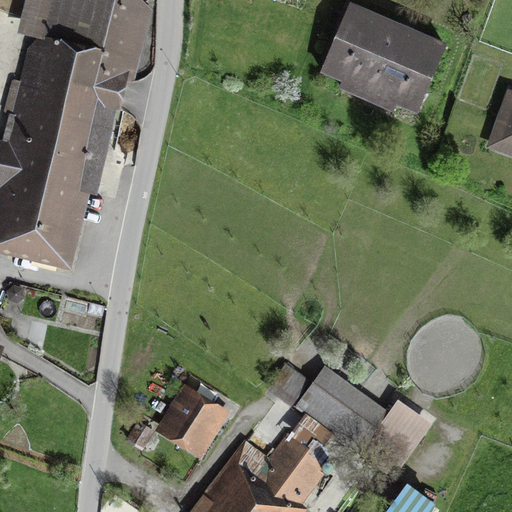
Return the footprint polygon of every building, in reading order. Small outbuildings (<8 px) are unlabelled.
[(141,8),(109,1),(98,50),(47,39),(23,147),(0,142),(0,187),(8,189),(0,225),(0,241),(63,255),(77,190),(95,194),(104,153),(115,105),(120,106),(141,8)] [(445,47),(347,8),(323,69),(421,108),(445,47)] [(511,106),(497,148),(511,152),(511,106)] [(292,404),(308,381),(284,364),(268,387),(292,404)] [(362,447),(385,412),(321,369),(297,403),(362,447)] [(224,417),(182,389),(160,423),(197,447),(214,420),(220,424),(224,417)] [(396,401),(363,448),(391,469),(425,422),(396,401)] [(288,511),(325,463),(285,434),(275,449),(250,431),(233,454),(241,460),(203,511),(288,511)] [(427,511),(430,504),(402,490),(386,511),(427,511)]
